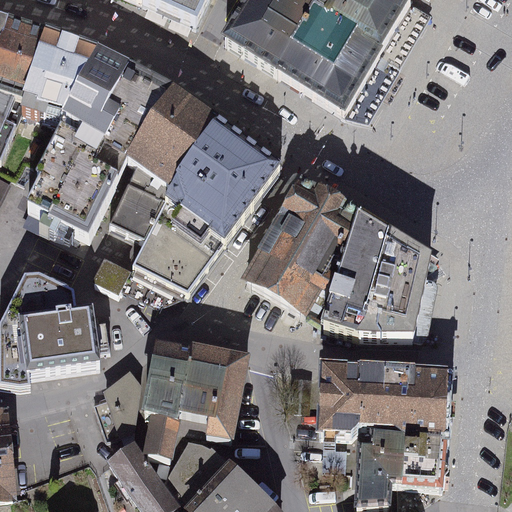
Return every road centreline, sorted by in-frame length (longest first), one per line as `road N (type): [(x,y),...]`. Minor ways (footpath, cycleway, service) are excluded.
road 1 (residential): [(0,412),(101,390),(149,346),(198,332)]
road 2 (residential): [(257,350),(474,373)]
road 3 (unclassified): [(319,152),(198,332)]
road 4 (residential): [(12,0),(100,30),(193,78)]
road 5 (residential): [(319,152),(422,210),(492,215)]
road 6 (residential): [(257,350),(296,511)]
road 7 (residential): [(474,373),(492,215)]
road 8 (residential): [(193,78),(319,152)]
road 9 (residential): [(466,511),(474,373)]
